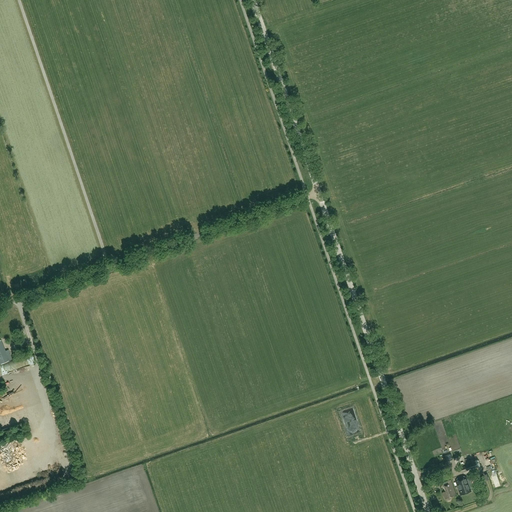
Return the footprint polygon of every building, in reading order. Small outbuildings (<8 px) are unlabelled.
[(1,340),(0,340),(0,363),(0,364),(12,360),(8,350),(6,351),(1,340)] [(35,363),(32,353),(12,360),(0,364),(0,365),(3,375),(7,373),(7,372),(35,363)] [(461,467),(463,473),(473,469),(474,472),(481,469),(478,460),(475,461),(474,458),(464,462),(466,466),(461,467)] [(24,476),(19,481),(25,486),(30,482),(24,476)] [(473,487),(471,483),(470,478),(467,479),(466,477),(466,478),(466,477),(464,476),(460,477),(460,479),(457,480),(457,481),(456,481),(460,494),(461,493),(461,495),(471,491),(470,491),(471,490),(470,488),(473,487)] [(437,478),(429,480),(431,487),(434,486),(434,485),(439,483),(437,478)] [(451,497),(456,495),(450,480),(443,483),(446,492),(443,493),(445,499),(447,500),(450,499),(451,497)]
